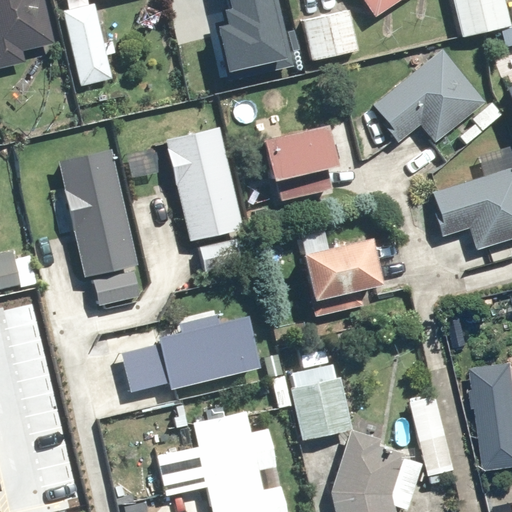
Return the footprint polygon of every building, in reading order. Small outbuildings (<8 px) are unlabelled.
[(25,52),(43,48),(32,0),(0,0),(0,71),(28,65),(25,52)] [(266,0),(227,0),(228,2),(218,5),(220,14),(211,17),(223,63),(279,49),(266,0)] [(350,0),(368,24),(403,0),(350,0)] [(501,28),(495,0),(444,0),(454,39),(501,28)] [(89,10),(56,16),(70,93),(103,87),(89,10)] [(342,10),(292,20),(300,61),(350,51),(342,10)] [(205,40),(165,49),(175,92),(214,83),(205,40)] [(360,109),(389,142),(408,126),(425,147),(479,102),(433,48),(360,109)] [(511,84),(491,93),(511,146),(511,84)] [(259,186),(275,182),(281,204),(319,195),(313,173),(326,169),(316,129),(249,146),(259,186)] [(214,131),(157,143),(180,246),(237,234),(214,131)] [(103,154),(50,166),(83,312),(136,301),(103,154)] [(511,179),(509,169),(424,195),(438,238),(462,231),(468,252),(511,238),(511,179)] [(361,244),(285,258),(296,317),(372,303),(361,244)] [(21,251),(0,255),(0,294),(30,287),(21,251)] [(244,318),(112,347),(123,394),(155,387),(158,403),(258,380),(244,318)] [(323,363),(279,371),(293,443),(337,434),(323,363)] [(511,469),(511,419),(505,366),(465,371),(478,474),(511,469)] [(0,393),(0,445),(17,440),(21,454),(59,443),(41,382),(0,393)] [(424,393),(402,399),(424,479),(446,473),(424,393)] [(282,511),(276,486),(255,490),(251,470),(272,465),(263,429),(242,433),(238,415),(180,428),(198,511),(282,511)] [(400,511),(415,457),(348,439),(317,496),(320,511),(400,511)]
